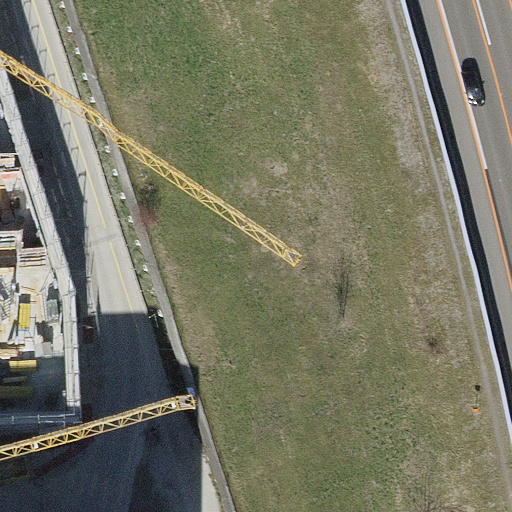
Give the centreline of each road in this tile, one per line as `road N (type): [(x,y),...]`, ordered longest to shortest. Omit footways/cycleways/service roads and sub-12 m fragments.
road 1 (track): [(508,511),(416,100),(386,0)]
road 2 (residential): [(11,0),(112,320)]
